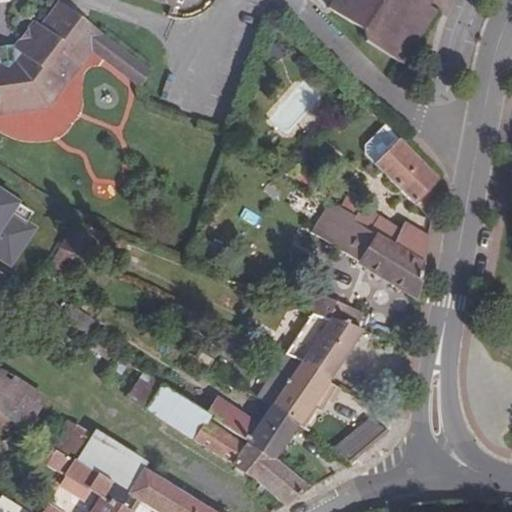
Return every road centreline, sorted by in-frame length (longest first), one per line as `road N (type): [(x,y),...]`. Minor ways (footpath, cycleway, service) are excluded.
road 1 (unclassified): [(458,462),(435,422),(449,302),(495,52),(511,14)]
road 2 (residential): [(319,511),(458,462)]
